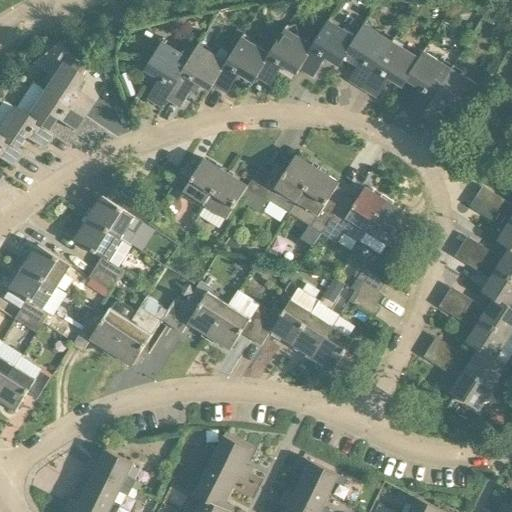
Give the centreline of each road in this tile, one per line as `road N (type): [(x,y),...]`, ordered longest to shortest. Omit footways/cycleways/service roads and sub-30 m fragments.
road 1 (residential): [(366,429),(419,303),(432,205),(421,170),(384,134),(268,118),(195,127),(66,181),(0,236)]
road 2 (residential): [(0,476),(90,417),(174,393),(268,393),(366,429)]
road 3 (residential): [(366,429),(442,453),(511,448)]
